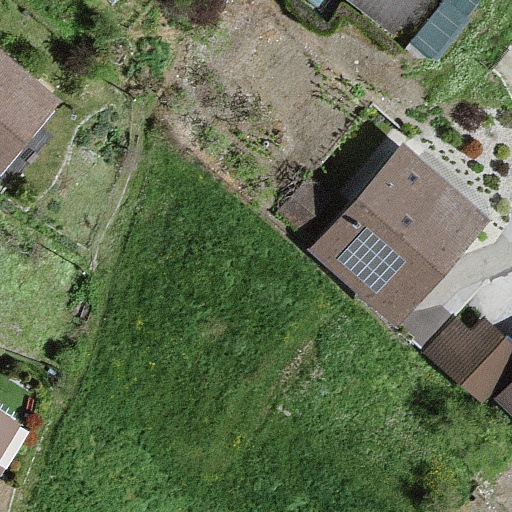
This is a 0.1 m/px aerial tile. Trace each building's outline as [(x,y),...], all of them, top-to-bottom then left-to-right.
[(347,0),(389,33),(415,0),(347,0)] [(0,167),(58,96),(0,49),(0,167)] [(404,149),(310,251),(391,324),(484,222),(404,149)] [(511,327),(475,296),(431,346),(481,388),(511,352),(511,327)] [(511,389),(502,400),(511,409),(511,389)] [(0,455),(22,421),(0,407),(0,455)]
